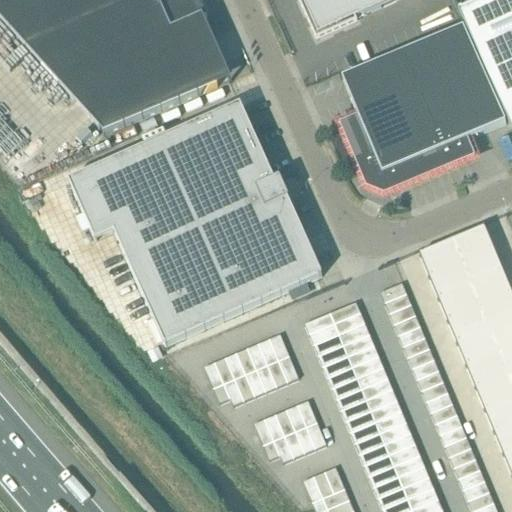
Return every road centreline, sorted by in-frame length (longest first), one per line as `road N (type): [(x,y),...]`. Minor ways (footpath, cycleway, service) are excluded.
road 1 (unclassified): [(511,190),(399,235),(365,230),(346,212),(246,0)]
road 2 (unknown): [(344,448),(261,492),(278,511)]
